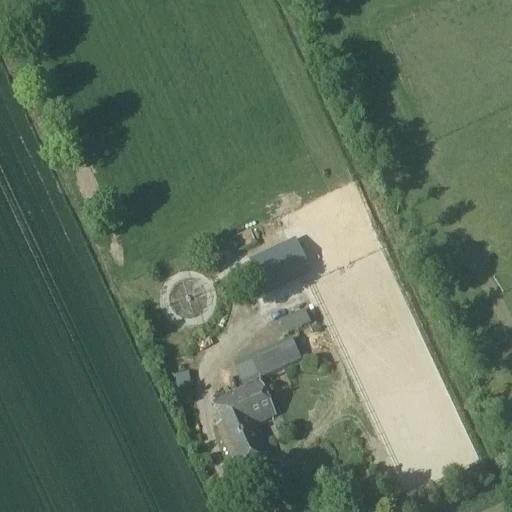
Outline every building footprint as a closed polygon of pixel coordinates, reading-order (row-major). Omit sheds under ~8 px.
[(299,248),(253,268),(266,298),(312,278),(299,248)] [(152,363),(162,360),(153,328),(143,331),(152,363)] [(283,351),(254,362),(260,380),(290,369),(283,351)] [(233,391),(249,383),(242,368),(226,376),(233,391)] [(259,383),(213,404),(222,425),(216,428),(236,471),(269,455),(256,426),(275,417),(259,383)]
